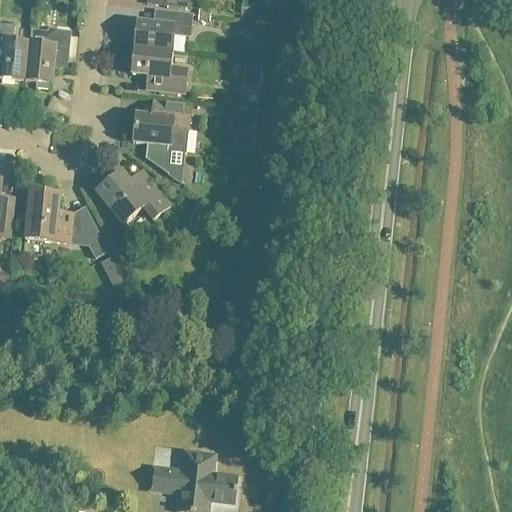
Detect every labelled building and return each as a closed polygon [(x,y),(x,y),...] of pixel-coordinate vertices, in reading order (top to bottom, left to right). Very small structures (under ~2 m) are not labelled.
[(165,0),(165,8),(189,10),(190,0),(165,0)] [(137,24),(135,50),(172,54),(174,37),(191,39),(193,16),(155,12),(153,26),(137,24)] [(257,33),(265,33),(266,24),(258,24),(257,33)] [(0,25),(0,64),(1,64),(0,73),(0,80),(25,83),(29,46),(12,44),(14,27),(0,25)] [(46,47),(29,46),(25,83),(36,84),(35,90),(51,92),(53,70),(67,71),(71,33),(48,31),(46,47)] [(172,54),(135,50),(132,76),(148,78),(146,92),(185,95),(187,71),(171,69),(172,54)] [(253,75),(261,75),(261,67),(254,67),(253,75)] [(136,117),(133,144),(148,146),(146,160),(168,175),(170,154),(186,156),(188,134),(191,108),(163,106),(153,105),(152,118),(136,117)] [(237,112),(236,130),(255,132),(257,114),(237,112)] [(155,220),(170,208),(143,173),(130,184),(122,173),(96,194),(123,227),(145,208),(155,220)] [(0,238),(9,239),(12,211),(0,209),(0,186),(0,182),(0,238)] [(95,261),(109,254),(89,216),(75,223),(72,223),(73,220),(58,218),(60,196),(29,193),(27,213),(25,213),(24,221),(27,221),(24,241),(71,246),(71,245),(88,247),(95,261)] [(0,286),(8,288),(9,274),(0,273),(0,286)] [(215,308),(218,280),(205,278),(201,306),(215,308)] [(182,473),(166,471),(150,469),(147,495),(179,499),(177,511),(208,511),(209,503),(235,506),(238,480),(212,477),(215,458),(185,454),(182,473)]
